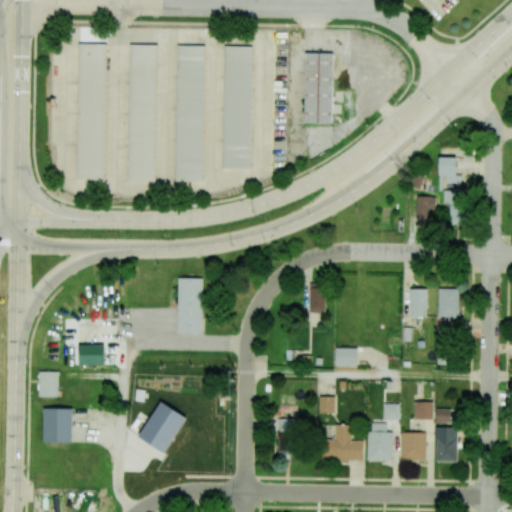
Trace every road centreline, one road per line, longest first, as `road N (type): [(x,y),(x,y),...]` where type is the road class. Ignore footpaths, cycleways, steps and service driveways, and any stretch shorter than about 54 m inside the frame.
road 1 (secondary): [(511,16),(365,150),(276,200),(176,221),(0,220)]
road 2 (secondary): [(0,246),(167,249),(282,230),(381,176),(511,52)]
road 3 (secondary): [(10,511),(24,0)]
road 4 (residential): [(487,511),(495,133),(449,75)]
road 5 (residential): [(24,3),(362,10),(410,31),(449,75)]
road 6 (residential): [(143,511),(201,492),(511,497)]
road 7 (residential): [(245,511),(250,334),(281,280),(322,257)]
road 8 (residential): [(322,257),(511,255)]
road 9 (secondary): [(18,340),(49,284),(114,248)]
